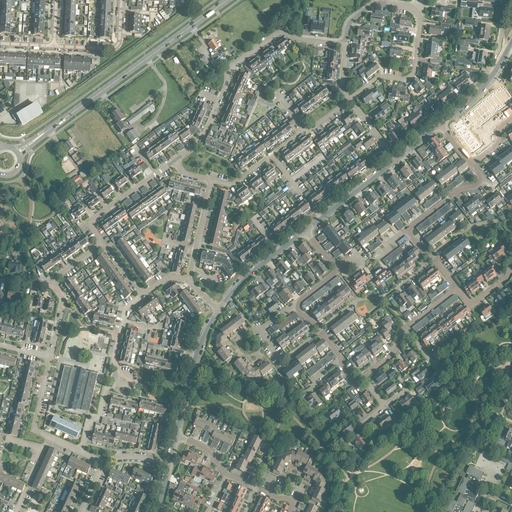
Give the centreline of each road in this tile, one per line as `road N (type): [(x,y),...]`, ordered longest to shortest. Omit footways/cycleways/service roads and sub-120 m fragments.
road 1 (primary): [(19,153),(228,0)]
road 2 (residential): [(345,45),(275,35),(233,65),(201,140),(175,160)]
road 3 (residential): [(349,99),(380,76),(414,73),(420,23),(413,9),(377,3),(351,20),(345,45)]
road 4 (residential): [(212,180),(232,184),(349,99)]
road 5 (unclassified): [(176,435),(198,349),(218,309)]
road 6 (residential): [(175,160),(88,223),(103,243)]
